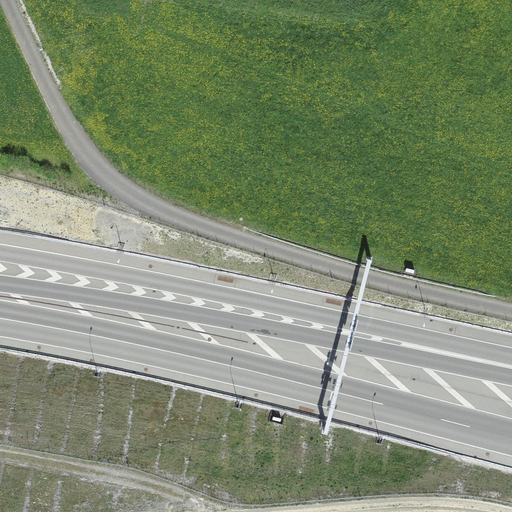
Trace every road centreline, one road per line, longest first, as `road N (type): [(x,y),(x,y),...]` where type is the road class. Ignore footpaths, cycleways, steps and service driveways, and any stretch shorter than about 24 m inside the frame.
road 1 (track): [(6,0),(78,141),(124,190),(297,257),(511,309)]
road 2 (motorway): [(511,357),(0,252)]
road 3 (motorway): [(511,377),(0,283)]
road 4 (motorway): [(25,321),(511,438)]
road 5 (track): [(500,511),(446,504),(308,511)]
